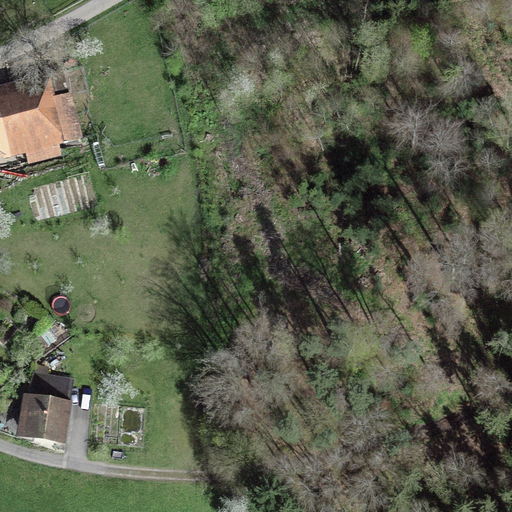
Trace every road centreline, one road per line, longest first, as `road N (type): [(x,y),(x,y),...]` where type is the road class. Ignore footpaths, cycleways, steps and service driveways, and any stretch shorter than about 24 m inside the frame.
road 1 (track): [(92,475),(255,496),(411,480),(511,429)]
road 2 (residential): [(112,0),(0,61)]
